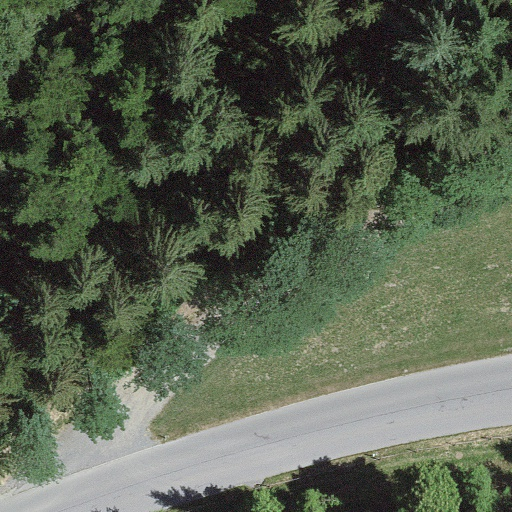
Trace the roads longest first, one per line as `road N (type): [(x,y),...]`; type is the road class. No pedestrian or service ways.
road 1 (track): [(47,511),(57,460),(165,335),(292,266),(511,168)]
road 2 (tertiary): [(511,390),(201,465),(65,511)]
